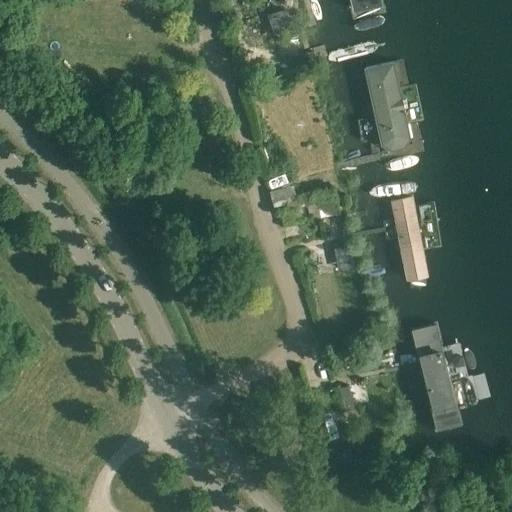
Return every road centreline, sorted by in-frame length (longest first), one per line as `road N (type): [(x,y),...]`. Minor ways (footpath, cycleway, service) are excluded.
road 1 (tertiary): [(0,164),(52,217),(102,290),(165,420)]
road 2 (residential): [(103,511),(100,484),(165,420)]
